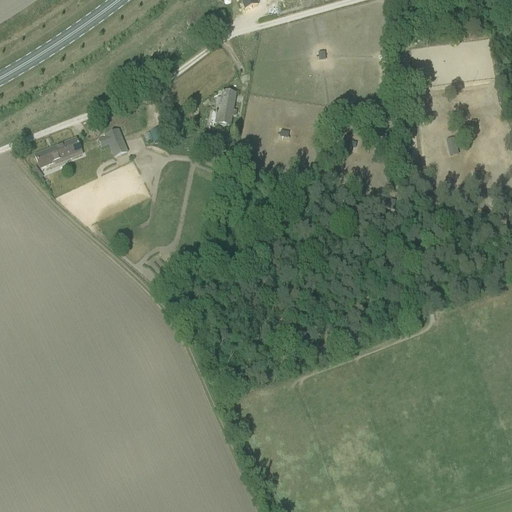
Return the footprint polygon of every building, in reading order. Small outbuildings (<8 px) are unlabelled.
[(240,0),(244,11),(257,6),(254,0),(240,0)] [(210,124),(220,126),(229,128),(235,95),(222,93),(220,108),(217,108),(216,115),(212,114),(210,124)] [(105,138),(98,140),(101,149),(108,146),(114,159),(127,154),(117,131),(104,136),(105,138)] [(34,157),(38,166),(39,170),(66,159),(67,161),(82,155),(79,149),(75,140),(73,141),(75,141),(76,143),(62,148),(61,146),(34,157)] [(71,193),(76,204),(88,198),(82,188),(71,193)] [(429,400),(433,399),(435,408),(444,405),(441,397),(444,396),(441,386),(426,390),(429,400)]
